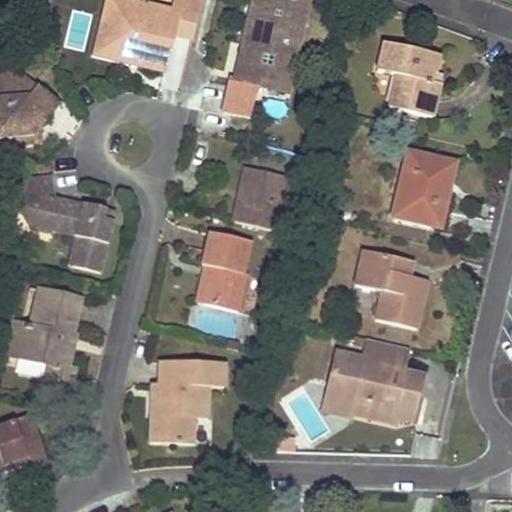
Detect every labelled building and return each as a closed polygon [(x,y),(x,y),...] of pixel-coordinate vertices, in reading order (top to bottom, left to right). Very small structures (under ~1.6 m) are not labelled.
[(174,0),(172,12),(140,5),(120,0),(107,0),(103,19),(109,20),(102,51),(130,58),(136,60),(135,66),(163,74),(174,34),(192,39),(201,1),(199,0),(174,0)] [(286,92),(297,43),(307,0),(254,0),(243,52),(237,79),(286,92)] [(109,20),(103,19),(94,56),(135,66),(136,60),(130,58),(102,51),(109,20)] [(439,85),(435,84),(431,83),(433,73),(435,73),(438,58),(384,45),(377,72),(397,77),(390,109),(432,119),(439,85)] [(0,80),(3,84),(12,73),(0,74),(0,80)] [(0,165),(2,166),(1,151),(1,146),(0,142),(29,140),(29,131),(37,131),(56,110),(33,90),(30,92),(25,88),(26,84),(12,73),(3,84),(0,80),(0,165)] [(435,84),(439,85),(442,75),(435,73),(433,73),(431,83),(435,84)] [(29,140),(0,142),(1,146),(1,151),(37,147),(37,131),(29,131),(29,140)] [(394,218),(417,223),(440,228),(440,226),(444,211),(455,165),(408,155),(394,218)] [(242,194),(236,222),(274,231),(286,179),(247,170),(242,194)] [(29,179),(31,193),(41,195),(56,198),(53,177),(29,179)] [(56,198),(41,195),(37,211),(55,215),(51,232),(75,238),(69,266),(103,274),(115,222),(105,219),(106,214),(107,209),(78,203),(56,198)] [(106,214),(105,219),(115,222),(117,211),(107,209),(106,214)] [(204,306),(221,310),(238,314),(247,276),(243,275),(250,243),(209,234),(206,250),(202,267),(205,268),(212,269),(204,306)] [(382,293),(379,307),(376,321),(417,330),(426,290),(407,286),(409,279),(413,263),(363,252),(355,287),(382,293)] [(204,306),(212,269),(205,268),(197,304),(204,306)] [(428,283),(409,279),(407,286),(426,290),(428,283)] [(72,381),(73,378),(75,370),(67,368),(72,346),(66,345),(67,341),(68,336),(74,338),(78,318),(83,300),(39,290),(30,328),(23,326),(15,358),(48,366),(57,368),(54,382),(71,386),(72,381)] [(14,324),(7,356),(15,358),(23,326),(14,324)] [(67,341),(66,345),(72,346),(74,338),(68,336),(67,341)] [(353,402),(350,414),(353,415),(395,425),(397,419),(412,423),(419,396),(387,389),(391,371),(401,374),(403,370),(408,349),(367,340),(363,360),(347,356),(346,359),(334,363),(333,371),(330,371),(328,380),(331,380),(328,389),(337,398),(353,402)] [(347,356),(334,353),(330,371),(333,371),(334,363),(346,359),(347,356)] [(224,389),(225,364),(161,362),(160,384),(159,415),(152,415),(151,444),(194,446),(194,433),(195,420),(207,421),(208,388),(224,389)] [(54,382),(57,368),(48,366),(45,380),(54,382)] [(387,389),(419,396),(423,376),(403,370),(401,374),(391,371),(387,389)] [(331,380),(328,380),(320,412),(352,420),(353,415),(350,414),(353,402),(337,398),(328,389),(331,380)] [(31,469),(39,467),(47,464),(31,417),(0,428),(0,472),(11,468),(10,463),(16,461),(27,458),(28,463),(31,469)] [(295,440),(270,440),(270,453),(295,454),(295,440)] [(10,463),(11,468),(28,463),(27,458),(16,461),(10,463)]
